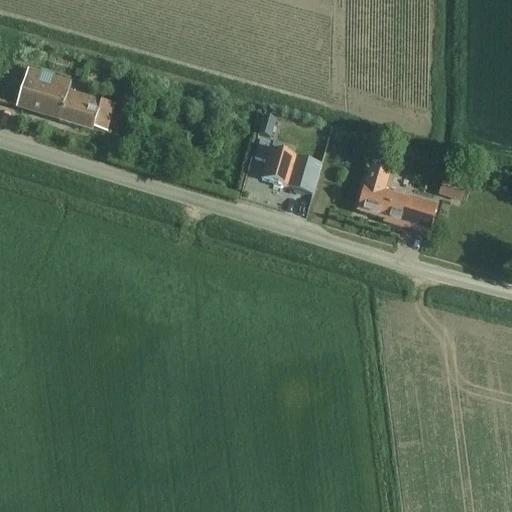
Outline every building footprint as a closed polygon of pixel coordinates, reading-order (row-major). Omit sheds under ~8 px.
[(27,72),(15,110),(92,133),(92,130),(106,134),(114,107),(100,103),(99,104),(67,94),(70,85),(27,72)] [(262,119),(258,134),(273,138),(277,123),(262,119)] [(260,139),(255,159),(267,162),(261,181),(271,184),(272,187),(278,189),(282,187),(311,196),(320,163),(296,156),(285,153),(287,147),(260,139)] [(370,171),(357,214),(384,222),(384,224),(401,229),(402,227),(428,235),(436,208),(409,200),(408,202),(383,195),(389,176),(370,171)] [(485,195),(488,183),(463,178),(461,190),(485,195)] [(440,184),(436,197),(459,204),(463,190),(440,184)]
